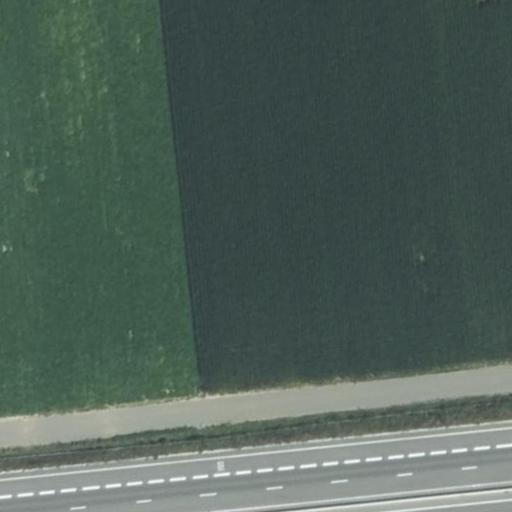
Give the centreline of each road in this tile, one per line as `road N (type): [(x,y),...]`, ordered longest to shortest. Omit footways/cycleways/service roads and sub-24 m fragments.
road 1 (track): [(511,378),(0,433)]
road 2 (trunk): [(511,463),(21,511)]
